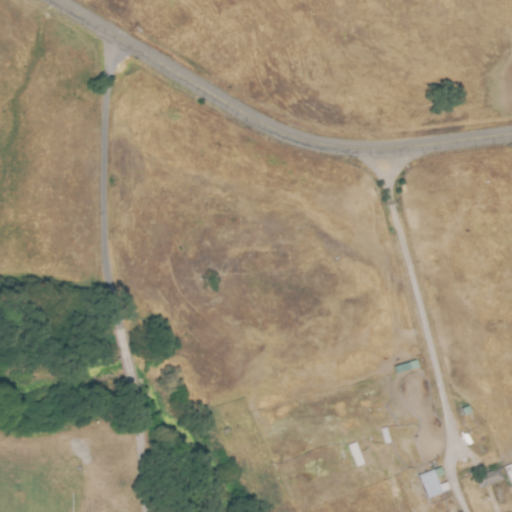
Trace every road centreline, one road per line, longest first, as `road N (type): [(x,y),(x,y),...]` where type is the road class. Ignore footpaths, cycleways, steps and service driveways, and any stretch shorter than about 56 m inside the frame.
road 1 (tertiary): [(51,0),(237,111),(307,142),(378,152),(511,137)]
road 2 (residential): [(378,152),(465,511)]
road 3 (residential): [(118,38),(106,77),(102,202),(122,351)]
